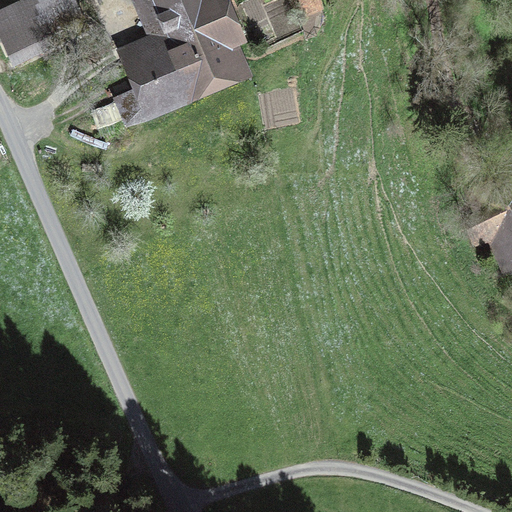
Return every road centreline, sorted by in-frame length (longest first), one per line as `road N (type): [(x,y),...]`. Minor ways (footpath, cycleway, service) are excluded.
road 1 (unclassified): [(0,118),(177,511)]
road 2 (track): [(5,132),(63,96),(98,56),(114,0)]
road 3 (track): [(465,149),(434,0)]
